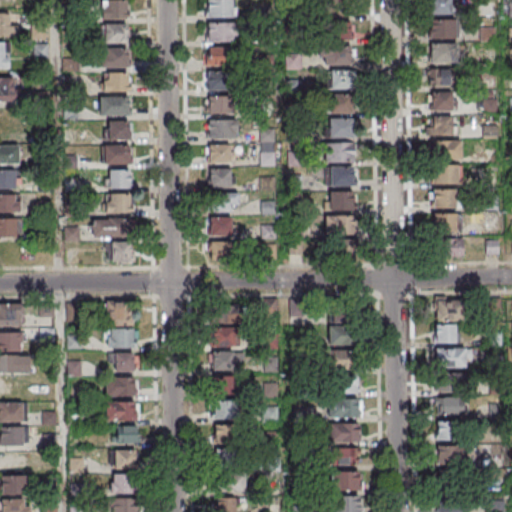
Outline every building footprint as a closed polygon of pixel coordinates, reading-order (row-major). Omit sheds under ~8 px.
[(126,0),(103,0),(103,18),(126,18),(126,0)] [(205,0),(206,17),(234,17),(234,0),(205,0)] [(329,0),(341,27),(361,19),(352,0),(329,0)] [(451,0),(427,0),(428,14),(451,14),(451,0)] [(8,12),(0,12),(0,35),(16,35),(16,23),(8,24),(8,12)] [(428,38),(453,38),(453,20),(428,20),(428,38)] [(206,42),(231,42),(231,22),(206,22),(206,42)] [(126,24),(103,24),(103,43),(126,43),(126,24)] [(8,43),(0,42),(0,68),(8,69),(8,43)] [(429,62),(454,62),(454,45),(429,45),(429,62)] [(351,65),(351,46),(322,46),(322,65),(351,65)] [(231,66),(231,48),(206,48),(206,66),(231,66)] [(127,49),(99,49),(99,67),(127,67),(127,49)] [(453,69),(428,69),(428,85),(453,85),(453,69)] [(351,71),(329,71),(329,89),(351,89),(351,71)] [(127,72),(102,72),(102,91),(127,91),(127,72)] [(227,91),(227,75),(204,75),(204,91),(227,91)] [(0,101),(16,101),(16,78),(0,78),(0,101)] [(452,91),(429,91),(429,110),(452,110),(452,91)] [(351,112),(351,94),(329,94),(329,112),(351,112)] [(128,96),(99,96),(99,114),(128,114),(128,96)] [(228,113),(228,97),(205,97),(205,113),(228,113)] [(428,134),(453,134),(453,115),(428,115),(428,134)] [(352,137),(352,117),(326,118),(326,137),(352,137)] [(128,140),(128,120),(104,120),(104,140),(128,140)] [(231,138),(231,121),(208,121),(208,138),(231,138)] [(0,131),(0,135),(0,136),(0,145),(0,162),(27,163),(28,132),(0,131)] [(432,140),(432,160),(461,160),(461,140),(432,140)] [(324,161),(354,161),(354,142),(324,142),(324,161)] [(129,145),(102,145),(102,165),(129,165),(129,145)] [(207,162),(230,162),(230,145),(207,145),(207,162)] [(460,165),(431,165),(431,184),(460,184),(460,165)] [(353,167),(323,167),(323,185),(353,185),(353,167)] [(206,187),(230,187),(230,168),(206,168),(206,187)] [(0,170),(0,188),(19,188),(19,171),(0,170)] [(129,171),(107,171),(107,189),(129,189),(129,171)] [(458,191),(431,191),(431,232),(458,232),(458,191)] [(325,210),(354,210),(354,192),(325,192),(325,210)] [(237,209),(237,193),(208,193),(208,209),(237,209)] [(0,212),(20,212),(20,195),(0,194),(0,212)] [(129,195),(104,195),(104,213),(129,213),(129,195)] [(260,213),(275,213),(275,200),(260,200),(260,213)] [(354,216),(330,216),(330,234),(354,234),(354,216)] [(21,219),(0,218),(0,260),(19,260),(19,242),(0,241),(0,235),(20,236),(21,219)] [(207,235),(231,235),(231,218),(207,218),(207,235)] [(129,220),(91,220),(91,237),(129,237),(129,220)] [(275,238),(275,225),(258,225),(258,238),(275,238)] [(76,240),(76,229),(64,229),(64,240),(76,240)] [(302,257),(302,239),(288,239),(288,257),(302,257)] [(463,239),(434,239),(434,257),(463,257),(463,239)] [(236,242),(209,242),(209,261),(236,261),(236,242)] [(132,262),(132,243),(106,243),(106,262),(132,262)] [(354,247),(331,247),(331,259),(354,259),(354,247)] [(434,299),(434,320),(462,320),(462,299),(434,299)] [(132,326),(132,302),(104,302),(104,326),(132,326)] [(0,325),(22,325),(22,303),(0,303),(0,325)] [(331,322),(360,322),(360,305),(331,305),(331,322)] [(238,347),(238,323),(209,323),(209,347),(238,347)] [(456,324),(433,324),(433,342),(456,342),(456,324)] [(328,326),(328,344),(359,344),(359,326),(328,326)] [(134,329),(104,329),(104,348),(134,348),(134,329)] [(22,332),(0,332),(0,351),(22,351),(22,332)] [(434,367),(468,367),(468,348),(434,348),(434,367)] [(356,350),(327,350),(327,367),(356,367),(356,350)] [(132,371),(132,353),(110,353),(110,371),(132,371)] [(210,353),(210,371),(236,371),(236,353),(210,353)] [(29,355),(0,354),(0,372),(29,373),(29,355)] [(330,373),(330,392),(357,392),(357,373),(330,373)] [(437,375),(437,389),(462,389),(462,375),(437,375)] [(238,376),(212,378),(213,394),(240,392),(238,376)] [(104,378),(104,395),(134,395),(134,378),(104,378)] [(327,399),(327,417),(359,417),(359,399),(327,399)] [(462,399),(437,399),(437,414),(462,414),(462,399)] [(104,401),(104,420),(136,420),(136,401),(104,401)] [(0,421),(22,421),(22,403),(0,402),(0,421)] [(209,419),(242,419),(242,404),(209,404),(209,419)] [(358,422),(332,422),(332,441),(358,441),(358,422)] [(434,422),(434,441),(462,441),(462,422),(434,422)] [(0,445),(26,445),(26,427),(0,426),(0,445)] [(245,427),(213,427),(213,446),(245,446),(245,427)] [(113,455),(134,455),(134,440),(113,440),(113,455)] [(466,446),(436,446),(436,464),(466,464),(466,446)] [(331,448),(331,464),(358,464),(358,448),(331,448)] [(28,451),(0,450),(0,469),(28,470),(28,451)] [(246,451),(215,451),(215,480),(246,480),(246,451)] [(466,511),(466,471),(436,471),(436,511),(466,511)] [(138,494),(138,472),(110,472),(110,494),(138,494)] [(359,490),(359,472),(332,472),(332,490),(359,490)] [(0,493),(28,494),(28,475),(0,475),(0,493)] [(358,511),(359,496),(332,496),(332,511),(358,511)] [(237,511),(238,497),(215,497),(215,511),(237,511)] [(0,511),(29,511),(29,500),(0,499),(0,511)] [(136,511),(137,500),(110,500),(110,511),(136,511)]
